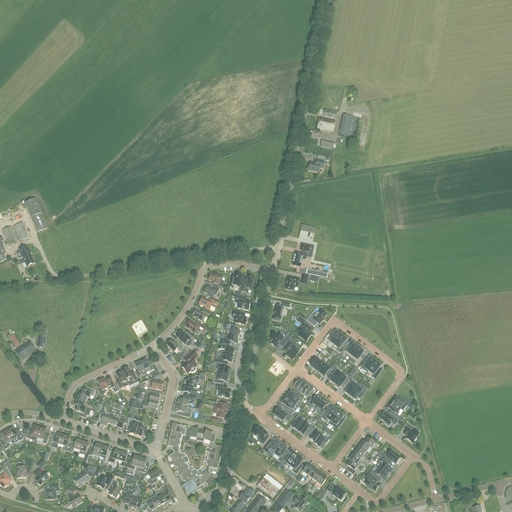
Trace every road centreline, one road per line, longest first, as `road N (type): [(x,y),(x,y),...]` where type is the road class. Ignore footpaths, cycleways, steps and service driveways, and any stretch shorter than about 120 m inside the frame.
road 1 (unclassified): [(272,269),(329,0)]
road 2 (residential): [(152,346),(181,318),(208,265),(272,269)]
road 3 (residential): [(419,368),(442,449),(478,446),(496,421)]
road 4 (residential): [(296,368),(333,320),(404,372)]
road 5 (residential): [(61,420),(71,388),(152,346)]
road 6 (unclassified): [(192,511),(226,484),(243,406)]
